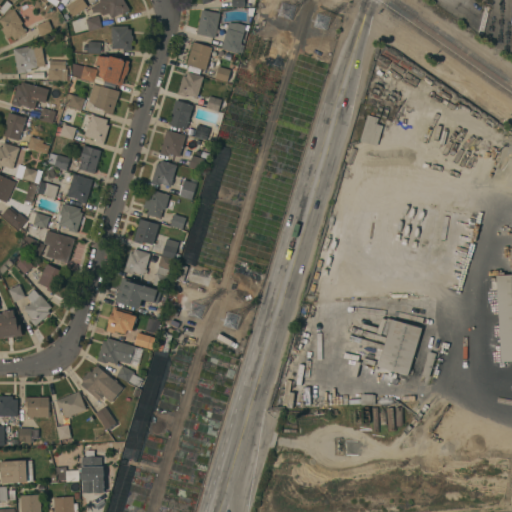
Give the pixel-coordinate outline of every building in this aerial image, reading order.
[(74,0),(82,0),(87,6),(73,16),(66,6),(74,0)] [(90,7),(101,0),(123,0),(130,9),(123,14),(121,12),(112,18),(108,13),(103,15),(99,12),(94,13),(90,7)] [(220,13),(215,37),(197,34),(201,9),(220,13)] [(0,19),(14,10),(23,23),(21,24),(24,28),(25,28),(26,30),(25,31),(26,32),(14,40),(11,35),(7,38),(1,29),(3,27),(0,21),(0,19)] [(98,15),(102,27),(88,31),(85,19),(98,15)] [(48,20),(52,31),(40,36),(36,25),(48,20)] [(227,27),(229,23),(238,22),(246,25),(243,32),(227,27)] [(128,25),(128,29),(131,29),(131,35),(133,39),(132,40),(131,41),(132,50),(123,50),(123,48),(112,48),(111,26),(128,25)] [(244,33),(240,43),(244,45),(242,52),(238,51),(238,53),(221,48),(227,28),(244,33)] [(103,39),(94,38),(94,31),(98,30),(104,29),(103,39)] [(101,42),(100,53),(88,52),(88,41),(101,42)] [(193,41),(212,47),(205,69),(186,64),(193,41)] [(33,45),(33,47),(41,45),(45,65),(26,69),(26,72),(18,73),(13,50),(33,45)] [(129,61),(128,65),(129,67),(127,74),(125,75),(122,85),(104,80),(99,74),(100,71),(95,63),(98,56),(110,57),(110,56),(129,61)] [(65,61),(65,64),(66,64),(65,69),(67,69),(67,76),(70,76),(70,80),(48,79),(48,67),(47,67),(48,61),(49,61),(49,60),(65,61)] [(73,75),(72,74),(72,63),(73,63),(84,66),(84,65),(97,69),(93,81),(80,78),(80,77),(73,75)] [(230,70),(227,81),(215,78),(218,66),(230,70)] [(204,76),(197,97),(186,94),(186,97),(177,94),(183,75),(186,76),(188,71),(204,76)] [(20,84),(21,81),(37,86),(37,85),(49,89),(45,102),(37,100),(34,108),(20,104),(19,107),(11,104),(17,83),(20,84)] [(94,105),(88,101),(93,84),(100,86),(100,85),(119,91),(112,114),(104,112),(105,109),(96,106),(96,107),(94,106),(94,105)] [(84,98),(81,109),(65,104),(68,93),(84,98)] [(221,99),(218,111),(206,107),(209,95),(221,99)] [(193,105),(192,106),(198,108),(195,119),(189,117),(186,129),(168,123),(175,100),(193,105)] [(56,111),(52,123),(39,119),(42,107),(56,111)] [(24,117),(24,116),(26,117),(22,132),(21,131),(18,140),(1,135),(5,122),(5,123),(8,112),(24,117)] [(107,119),(106,124),(109,125),(103,144),(95,141),(96,139),(85,136),(91,114),(107,119)] [(367,114),(378,117),(376,124),(382,125),(377,145),(360,140),(367,114)] [(76,128),(72,139),(59,135),(63,124),(76,128)] [(198,124),(210,128),(206,139),(194,136),(198,124)] [(179,156),(168,153),(168,155),(159,153),(167,129),(196,138),(192,149),(182,146),(179,156)] [(47,153),(27,147),(30,136),(34,137),(40,138),(40,139),(43,140),(42,143),(49,145),(47,153)] [(19,147),(12,169),(2,165),(1,168),(0,167),(0,146),(2,147),(3,142),(19,147)] [(86,145),(86,146),(101,150),(94,173),(78,168),(81,159),(80,159),(84,144),(86,145)] [(73,173),(66,170),(66,169),(54,165),(54,164),(47,162),(50,153),(57,155),(57,154),(70,158),(70,159),(76,162),(73,173)] [(202,158),(199,169),(189,166),(192,155),(202,158)] [(157,162),(160,163),(161,160),(177,165),(172,180),(173,180),(172,184),(171,184),(170,186),(160,183),(159,185),(151,182),(157,162)] [(37,170),(34,182),(21,178),(25,167),(37,170)] [(0,174),(16,182),(7,202),(0,198),(0,174)] [(92,179),(85,203),(77,201),(78,198),(67,195),(73,174),(92,179)] [(196,183),(191,199),(179,196),(184,179),(196,183)] [(58,186),(55,198),(38,193),(42,181),(58,186)] [(37,185),(32,202),(24,200),(30,182),(37,185)] [(169,194),(168,198),(176,201),(173,210),(165,208),(165,210),(163,209),(160,218),(144,213),(147,205),(144,204),(146,197),(149,198),(151,189),(169,194)] [(59,214),(62,204),(64,204),(65,203),(80,208),(79,211),(83,212),(76,232),(68,230),(69,227),(58,224),(59,214)] [(19,214),(19,213),(24,217),(25,216),(28,218),(18,229),(1,215),(9,206),(19,214)] [(29,222),(28,222),(31,210),(33,211),(49,216),(46,227),(29,222)] [(200,247),(209,213),(195,210),(187,244),(200,247)] [(173,214),(186,218),(182,229),(170,225),(173,214)] [(140,218),(159,224),(153,244),(142,241),(141,243),(133,241),(140,218)] [(75,238),(74,241),(75,241),(74,244),(73,244),(71,249),(73,249),(71,255),(69,255),(67,263),(52,258),(52,257),(50,256),(53,246),(43,243),(47,230),(75,238)] [(45,245),(39,256),(27,249),(33,238),(45,245)] [(167,238),(179,242),(175,253),(180,255),(178,261),(161,256),(167,238)] [(511,274),(510,248),(511,247),(511,360),(501,361),(496,275),(511,274)] [(130,252),(133,253),(134,248),(150,253),(145,269),(147,270),(146,273),(144,273),(143,274),(133,271),(132,274),(124,271),(130,252)] [(16,264),(25,256),(33,265),(24,273),(16,264)] [(178,261),(170,288),(165,287),(165,288),(152,284),(158,265),(161,256),(178,261)] [(13,263),(1,274),(0,272),(0,267),(9,258),(10,259),(13,263)] [(47,263),(65,272),(54,294),(46,289),(47,287),(38,282),(47,263)] [(122,277),(143,283),(142,285),(161,291),(157,303),(142,298),(139,308),(115,301),(122,277)] [(19,284),(25,296),(14,301),(8,289),(19,284)] [(34,290),(39,295),(40,294),(52,307),(48,310),(50,312),(35,326),(29,319),(31,318),(24,309),(25,308),(23,306),(26,303),(28,305),(31,302),(27,296),(34,290)] [(132,312),(131,314),(136,316),(132,331),(130,330),(130,332),(127,331),(126,334),(115,330),(114,332),(106,330),(114,306),(132,312)] [(0,313),(3,313),(3,311),(14,309),(14,317),(20,316),(22,335),(0,337),(0,313)] [(160,320),(157,333),(145,330),(148,317),(160,320)] [(422,328),(408,375),(378,366),(392,319),(422,328)] [(155,337),(152,349),(134,344),(138,332),(155,337)] [(103,340),(106,341),(107,337),(135,346),(130,363),(118,359),(116,364),(107,361),(107,362),(106,362),(105,363),(97,360),(103,340)] [(96,365),(108,375),(123,387),(111,401),(103,395),(99,400),(81,384),(83,381),(83,380),(83,378),(88,372),(88,371),(91,371),(96,365)] [(122,365),(134,371),(133,373),(143,379),(139,386),(129,381),(128,382),(116,375),(122,365)] [(79,391),(86,409),(71,415),(72,417),(69,418),(68,416),(66,417),(62,407),(59,408),(56,400),(79,391)] [(372,393),(372,394),(374,394),(375,403),(373,404),(361,405),(361,394),(372,393)] [(0,396),(13,396),(13,399),(17,399),(17,415),(0,415),(0,396)] [(48,397),(49,416),(33,417),(33,418),(29,418),(29,417),(28,417),(27,406),(25,406),(25,397),(48,397)] [(105,406),(116,422),(107,429),(96,412),(105,406)] [(393,407),(395,430),(389,431),(387,408),(393,407)] [(68,424),(71,437),(59,439),(56,427),(68,424)] [(20,428),(39,428),(39,438),(31,438),(31,443),(24,442),(24,441),(20,441),(20,428)] [(142,451),(139,462),(132,460),(135,449),(142,451)] [(101,457),(101,466),(104,466),(104,492),(94,492),(82,492),(82,479),(78,479),(78,472),(81,472),(82,456),(101,457)] [(27,481),(1,483),(0,462),(25,460),(31,460),(33,480),(27,481)] [(67,472),(68,481),(59,481),(58,474),(57,474),(56,467),(67,466),(67,472)] [(0,500),(0,486),(7,486),(8,500),(0,500)] [(40,494),(41,511),(21,511),(20,495),(40,494)] [(73,496),(73,503),(77,503),(77,511),(53,511),(53,497),(73,496)]
